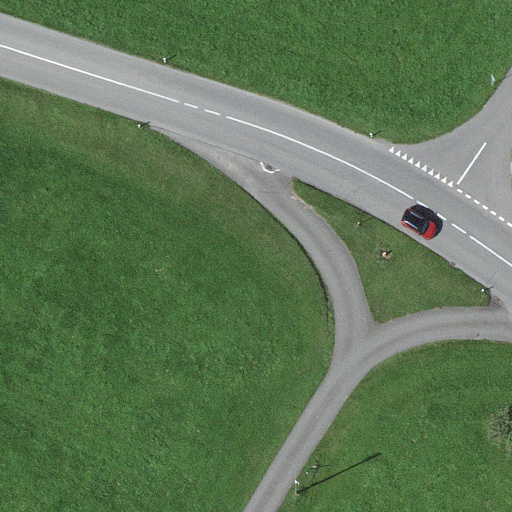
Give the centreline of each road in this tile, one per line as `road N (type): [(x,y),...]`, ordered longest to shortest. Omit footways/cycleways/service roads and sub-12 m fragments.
road 1 (unclassified): [(183,108),(310,225),(345,278),(363,349)]
road 2 (secondary): [(183,108),(319,151),(431,211)]
road 3 (secondary): [(0,49),(183,108)]
road 4 (unclassified): [(363,349),(265,511)]
road 5 (unclassified): [(363,349),(453,321),(511,324)]
road 6 (unclassified): [(431,211),(511,102)]
